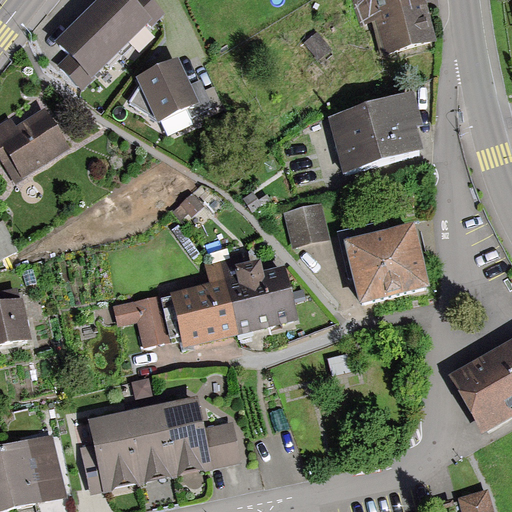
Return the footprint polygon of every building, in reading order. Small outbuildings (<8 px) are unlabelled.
[(98,0),(76,22),(59,40),(72,53),(60,64),(84,89),(94,79),(92,77),(150,21),(152,24),(163,14),(149,0),(98,0)] [(353,0),(362,28),(373,25),(382,55),(439,39),(428,3),(431,1),(430,0),(353,0)] [(215,108),(201,78),(191,82),(179,55),(137,74),(143,87),(132,101),(158,120),(185,107),(191,119),(215,108)] [(415,98),(329,121),(344,174),(424,152),(417,127),(423,125),(415,98)] [(11,116),(0,122),(0,161),(14,184),(74,147),(47,104),(16,124),(11,116)] [(194,193),(174,211),(182,219),(188,214),(191,218),(206,206),(194,193)] [(323,205),(284,213),(292,250),(331,241),(323,205)] [(0,257),(15,249),(2,224),(0,224),(0,257)] [(415,226),(347,242),(362,305),(430,289),(415,226)] [(211,282),(171,292),(185,348),(199,344),(274,326),(298,320),(284,267),(264,272),(261,259),(240,265),(238,257),(206,265),(211,282)] [(139,324),(145,349),(171,342),(160,296),(113,307),(118,329),(139,324)] [(0,303),(0,345),(31,338),(22,299),(0,303)] [(511,339),(451,375),(484,432),(511,416),(511,339)] [(198,397),(88,420),(94,444),(82,447),(93,496),(140,485),(166,479),(204,471),(242,463),(233,421),(205,427),(198,397)] [(0,445),(0,511),(69,496),(55,432),(0,445)] [(488,511),(483,496),(460,503),(462,511),(488,511)]
